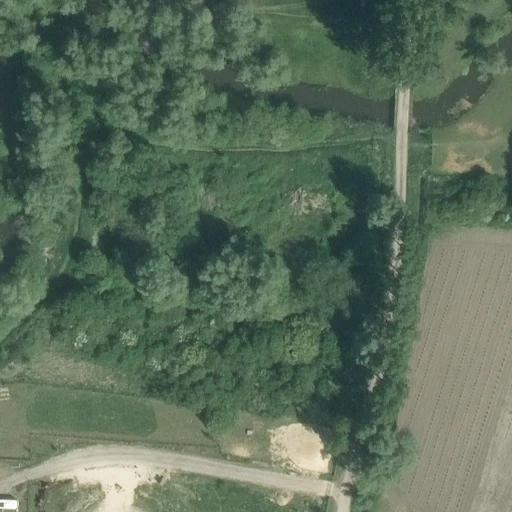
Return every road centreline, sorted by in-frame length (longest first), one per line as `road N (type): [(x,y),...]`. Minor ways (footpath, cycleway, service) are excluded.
road 1 (track): [(343,511),(386,327),(400,150)]
road 2 (track): [(400,150),(404,57),(431,0)]
